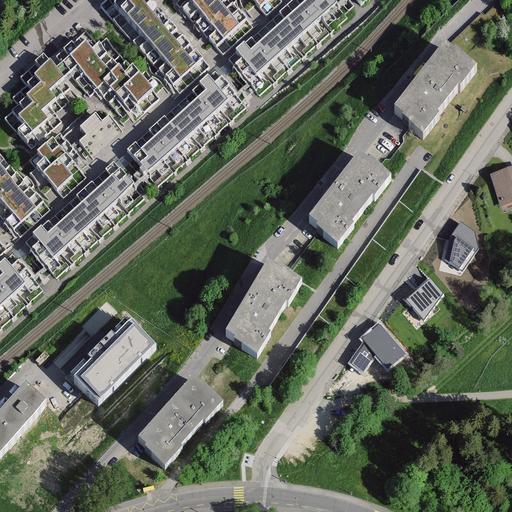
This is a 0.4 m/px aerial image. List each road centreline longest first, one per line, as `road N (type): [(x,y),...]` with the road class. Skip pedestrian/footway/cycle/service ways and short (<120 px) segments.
road 1 (residential): [(259,495),(269,447),(511,101)]
road 2 (residential): [(96,0),(0,90)]
